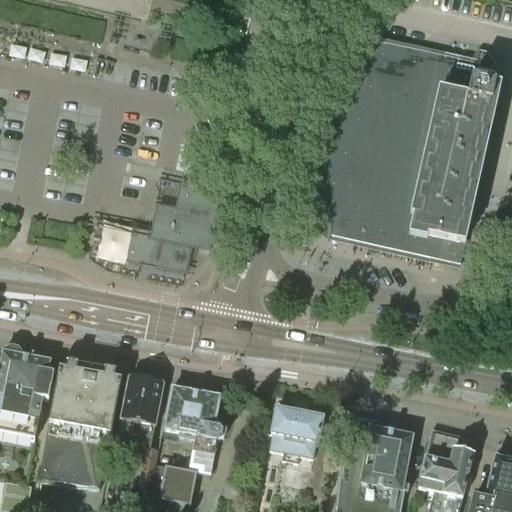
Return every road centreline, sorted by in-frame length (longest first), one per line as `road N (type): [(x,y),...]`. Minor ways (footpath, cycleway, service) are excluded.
road 1 (primary): [(511,389),(226,336)]
road 2 (residential): [(511,322),(307,282),(282,273),(258,240)]
road 3 (residential): [(258,240),(347,0)]
road 4 (primary): [(226,336),(0,293)]
